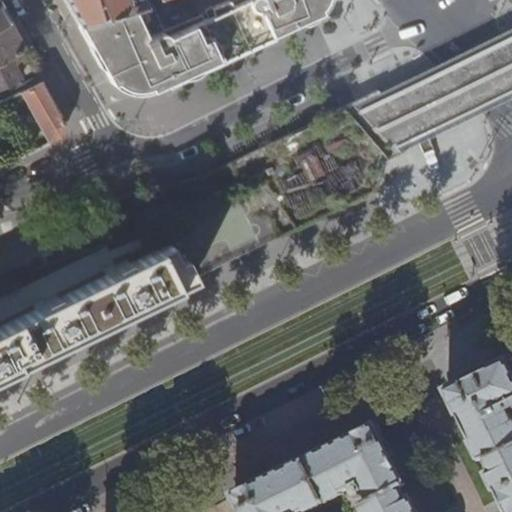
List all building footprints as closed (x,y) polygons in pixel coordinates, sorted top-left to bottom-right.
[(64,0),(78,24),(151,2),(157,0),(64,0)] [(161,24),(151,2),(78,24),(94,52),(105,72),(112,84),(120,79),(147,84),(151,90),(159,86),(190,72),(224,56),(321,10),(317,3),(317,0),(232,0),(230,1),(230,0),(227,0),(211,7),(213,14),(204,18),(201,14),(144,41),(140,34),(161,24)] [(14,33),(6,19),(0,21),(0,61),(7,57),(23,49),(14,33)] [(7,57),(0,61),(0,88),(5,85),(8,90),(20,84),(7,57)] [(11,96),(39,148),(60,137),(65,123),(51,98),(41,81),(11,96)] [(457,119),(450,122),(454,129),(461,125),(457,119)] [(0,373),(192,280),(182,259),(177,261),(168,243),(127,263),(122,254),(114,259),(117,264),(112,266),(114,269),(56,298),(51,288),(43,294),(46,298),(42,300),(44,304),(0,325),(0,373)] [(511,511),(511,358),(460,384),(449,390),(468,429),(484,461),(489,459),(495,471),(490,474),(504,502),(508,511),(511,511)] [(372,378),(373,378),(378,374),(391,369),(393,368),(393,366),(392,365),(390,362),(388,362),(384,364),(377,367),(372,369),(371,370),(370,372),(372,377),(372,378)] [(419,511),(412,497),(407,500),(401,488),(406,486),(376,425),(340,443),(269,478),(235,494),(244,511),(419,511)]
